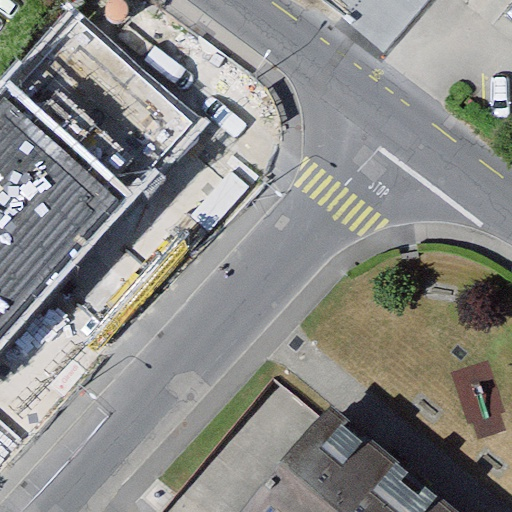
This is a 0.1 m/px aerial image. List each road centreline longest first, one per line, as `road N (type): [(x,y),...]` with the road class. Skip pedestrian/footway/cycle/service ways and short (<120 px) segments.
road 1 (residential): [(56,511),(396,124)]
road 2 (tertiary): [(396,124),(231,0)]
road 3 (tertiary): [(511,210),(396,124)]
